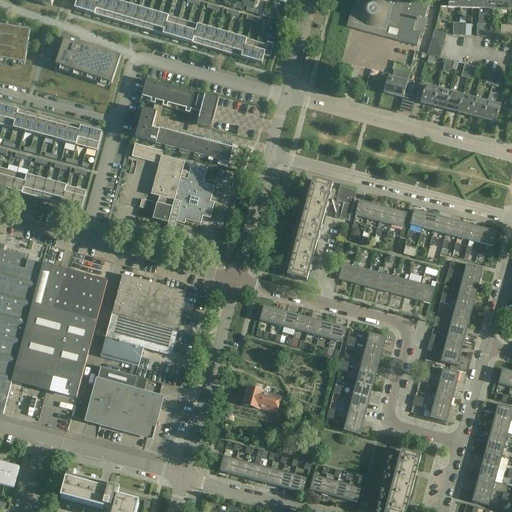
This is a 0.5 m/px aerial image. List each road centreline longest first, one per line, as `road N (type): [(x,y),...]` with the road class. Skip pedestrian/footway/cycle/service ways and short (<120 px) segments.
road 1 (residential): [(458,443),(389,421),(405,329),(235,281)]
road 2 (residential): [(269,152),(511,217)]
road 3 (residential): [(511,157),(284,97)]
road 4 (residential): [(284,97),(141,59),(117,122)]
road 5 (residential): [(183,479),(235,281)]
road 6 (residential): [(235,281),(85,241)]
road 7 (residential): [(42,438),(183,479)]
road 8 (residential): [(235,281),(269,152)]
road 9 (residential): [(307,511),(183,479)]
road 10 (residential): [(117,122),(85,241)]
road 11 (residential): [(117,122),(0,90)]
